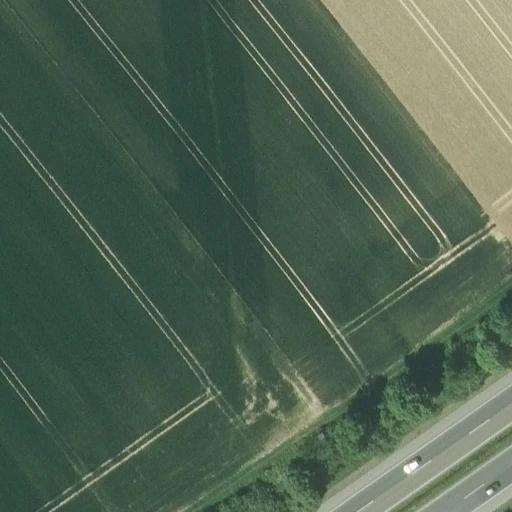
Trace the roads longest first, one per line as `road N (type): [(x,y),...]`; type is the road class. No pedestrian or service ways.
road 1 (track): [(206,511),(511,288)]
road 2 (motorway): [(511,417),(376,511)]
